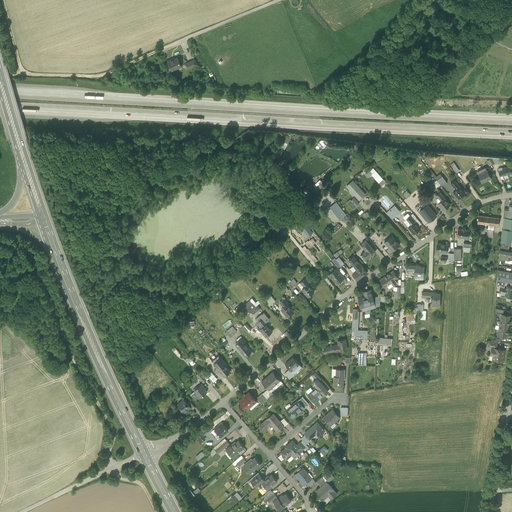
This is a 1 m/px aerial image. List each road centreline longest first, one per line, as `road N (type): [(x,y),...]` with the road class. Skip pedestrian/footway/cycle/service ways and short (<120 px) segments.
road 1 (motorway): [(511,123),(0,94)]
road 2 (motorway): [(0,106),(511,135)]
road 3 (residential): [(511,195),(477,205),(340,298),(223,402)]
road 4 (unclassified): [(278,0),(98,77),(22,72)]
road 5 (track): [(0,238),(30,251),(74,365),(113,434),(111,466)]
road 6 (secondary): [(143,451),(57,257)]
road 7 (unclassified): [(143,451),(23,511)]
road 8 (track): [(340,298),(285,230),(319,201)]
